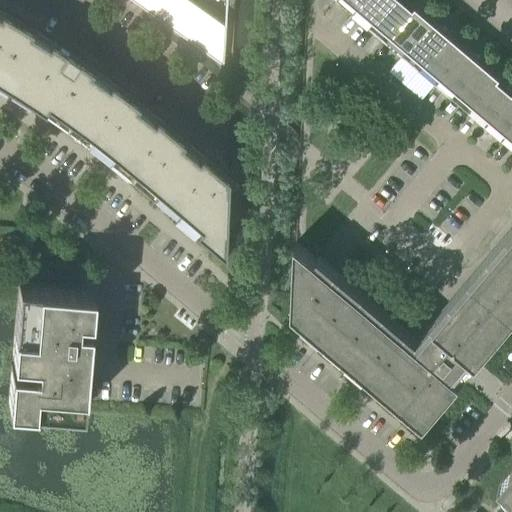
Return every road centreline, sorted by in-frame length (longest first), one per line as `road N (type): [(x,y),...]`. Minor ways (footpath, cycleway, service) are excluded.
road 1 (unclassified): [(252,344),(106,227),(0,159)]
road 2 (unclassified): [(252,344),(408,477)]
road 3 (residential): [(408,477),(448,477),(511,403)]
